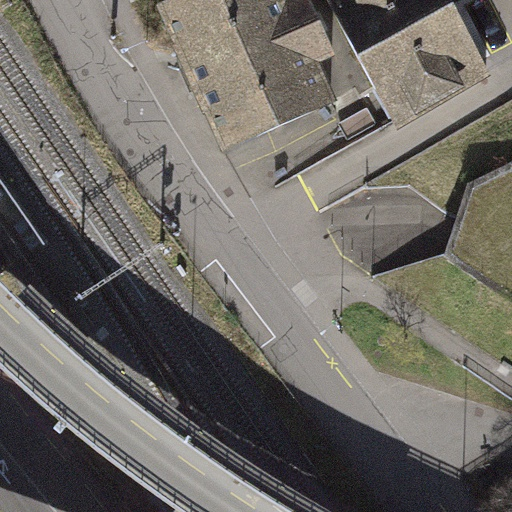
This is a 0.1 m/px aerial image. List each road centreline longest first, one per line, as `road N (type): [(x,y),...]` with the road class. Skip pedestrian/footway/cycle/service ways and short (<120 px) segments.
road 1 (residential): [(420,511),(118,123),(55,0)]
road 2 (secondary): [(233,511),(137,450),(0,329)]
